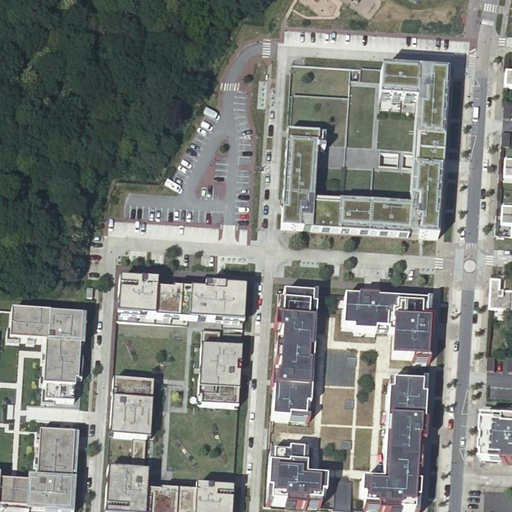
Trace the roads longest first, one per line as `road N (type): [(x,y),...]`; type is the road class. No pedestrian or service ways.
road 1 (residential): [(269,252),(113,244),(96,511)]
road 2 (residential): [(269,252),(253,511)]
road 3 (residential): [(470,262),(453,511)]
road 4 (residential): [(484,61),(282,51)]
road 5 (residential): [(484,61),(470,262)]
road 6 (residential): [(282,51),(269,252)]
road 7 (residential): [(470,262),(269,252)]
